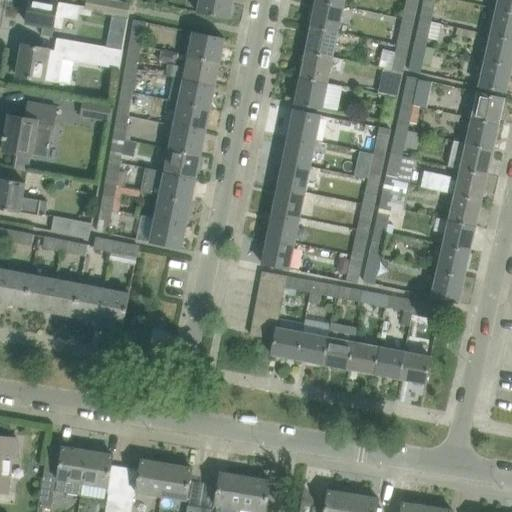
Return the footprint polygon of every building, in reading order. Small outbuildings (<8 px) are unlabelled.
[(91,11),(112,15),(128,18),(131,3),(115,0),(86,0),(85,7),(46,0),(30,0),(26,23),(62,29),(64,16),(75,18),(77,16),(78,13),(90,15),(91,11)] [(232,0),(200,0),(198,13),(229,19),(232,0)] [(405,0),(402,18),(414,21),(417,3),(405,0)] [(422,0),(420,12),(432,15),(435,0),(422,0)] [(511,0),(498,0),(496,10),(511,13),(511,0)] [(316,1),(311,26),(337,32),(343,6),(316,1)] [(511,13),(496,10),(491,35),(511,40),(511,13)] [(135,20),(131,44),(141,46),(145,21),(135,20)] [(419,20),(415,38),(427,41),(431,23),(419,20)] [(400,24),(396,44),(408,46),(412,27),(400,24)] [(311,26),(306,52),(332,58),(332,57),(337,32),(311,26)] [(193,32),(188,55),(220,62),(225,39),(193,32)] [(511,40),(491,35),(485,61),(511,66),(511,62),(511,40)] [(69,55),(103,61),(106,48),(71,41),(69,55)] [(17,76),(36,79),(44,81),(44,80),(70,85),(72,74),(69,69),(61,68),(65,52),(22,44),(17,76)] [(131,44),(126,68),(136,70),(141,46),(131,44)] [(425,47),(413,45),(410,63),(421,65),(425,47)] [(395,51),(390,70),(402,72),(407,53),(395,51)] [(306,52),(300,78),(327,83),(330,69),(340,72),(343,59),(332,57),(332,58),(306,52)] [(220,62),(188,55),(186,65),(173,63),(171,76),(173,76),(184,78),(183,79),(215,86),(220,62)] [(511,66),(485,61),(479,87),(505,93),(511,66)] [(126,68),(122,91),(132,93),(136,70),(126,68)] [(383,68),(378,94),(397,98),(401,80),(402,72),(390,70),(383,68)] [(173,76),(168,100),(179,102),(210,108),(215,86),(183,79),(184,78),(173,76)] [(407,76),(403,94),(416,96),(419,78),(407,76)] [(327,83),(300,78),(295,104),(322,109),(327,83)] [(122,91),(118,114),(128,116),(132,93),(122,91)] [(478,93),(472,119),(498,124),(504,98),(478,93)] [(82,117),(109,122),(112,106),(85,101),(82,117)] [(179,102),(174,125),(206,132),(210,108),(179,102)] [(32,156),(32,155),(47,158),(56,108),(29,103),(26,118),(9,116),(6,136),(3,136),(3,139),(6,140),(4,151),(32,156)] [(395,106),(383,103),(379,121),(392,123),(395,106)] [(401,103),(397,121),(410,124),(414,105),(401,103)] [(294,110),(289,136),(315,141),(320,115),(294,110)] [(118,114),(114,137),(124,139),(128,116),(118,114)] [(472,119),(466,144),(492,150),(498,124),(472,119)] [(174,125),(169,148),(201,155),(206,132),(174,125)] [(396,128),(392,147),(404,150),(408,131),(396,128)] [(377,134),(373,153),(384,156),(389,136),(377,134)] [(289,136),(283,162),(309,167),(315,141),(289,136)] [(114,137),(110,161),(120,163),(124,139),(114,137)] [(448,166),(461,169),(487,175),(492,150),(466,144),(454,141),(448,166)] [(169,148),(165,171),(165,172),(196,178),(201,155),(169,148)] [(390,154),(386,173),(398,175),(403,156),(390,154)] [(371,160),(367,179),(379,182),(383,162),(371,160)] [(110,161),(105,184),(115,186),(120,163),(110,161)] [(283,162),(278,187),(304,192),(309,167),(283,162)] [(160,195),(191,202),(196,178),(165,172),(165,171),(146,168),(141,191),(160,195)] [(455,194),(455,195),(481,201),(487,175),(461,169),(459,178),(424,171),(420,186),(455,194)] [(41,201),(24,198),(27,183),(18,182),(0,178),(0,208),(13,211),(39,216),(46,217),(48,202),(41,201)] [(385,179),(381,198),(393,200),(397,182),(385,179)] [(105,184),(101,207),(111,209),(115,186),(105,184)] [(366,186),(362,204),(374,207),(378,188),(366,186)] [(278,187),(273,212),(299,217),(304,192),(278,187)] [(160,195),(155,218),(187,224),(191,202),(160,195)] [(455,195),(449,220),(475,226),(481,201),(455,195)] [(379,204),(375,223),(387,226),(391,207),(379,204)] [(111,209),(101,207),(97,231),(107,233),(111,209)] [(360,211),(356,229),(368,232),(372,214),(360,211)] [(273,212),(268,237),(294,243),(299,217),(273,212)] [(51,230),(89,237),(92,222),(54,215),(51,230)] [(187,224),(155,218),(150,242),(181,249),(187,224)] [(449,220),(443,245),(470,251),(475,226),(449,220)] [(0,239),(13,242),(15,231),(0,228),(0,239)] [(374,230),(370,247),(382,249),(386,232),(374,230)] [(15,231),(13,242),(31,245),(33,234),(15,231)] [(44,247),(62,250),(64,240),(46,236),(44,247)] [(355,236),(351,254),(363,257),(367,238),(355,236)] [(94,248),(112,252),(114,241),(96,237),(94,248)] [(294,243),(268,237),(262,264),(289,269),(294,243)] [(64,240),(62,250),(79,254),(81,243),(64,240)] [(114,241),(112,252),(130,256),(132,245),(114,241)] [(443,245),(438,271),(464,277),(470,251),(443,245)] [(380,258),(368,255),(364,275),(371,276),(376,277),(380,258)] [(362,264),(349,261),(345,280),(358,283),(362,264)] [(1,303),(25,307),(32,274),(7,270),(1,303)] [(464,277),(438,271),(432,297),(458,303),(464,277)] [(262,272),(260,283),(284,288),(284,287),(287,276),(262,272)] [(25,307),(50,312),(56,279),(32,274),(25,307)] [(312,281),(294,278),(292,289),(310,292),(312,281)] [(50,312),(74,316),(80,284),(56,279),(50,312)] [(260,283),(258,296),(282,300),(284,288),(260,283)] [(338,286),(322,283),(320,294),(336,297),(338,286)] [(74,316),(99,321),(105,288),(80,284),(74,316)] [(105,288),(99,321),(124,326),(125,316),(130,293),(105,288)] [(364,291),(346,288),(344,298),(362,302),(364,291)] [(389,296),(372,293),(370,303),(387,306),(389,296)] [(258,296),(256,308),(280,312),(282,300),(258,296)] [(414,301),(398,297),(396,308),(404,310),(412,311),(414,301)] [(440,306),(423,302),(421,313),(438,316),(440,306)] [(256,308),(253,320),(277,325),(280,312),(256,308)] [(404,310),(401,324),(410,325),(412,311),(404,310)] [(250,335),(274,339),(276,328),(277,328),(277,325),(253,320),(250,335)] [(271,354),(298,359),(302,333),(277,328),(276,328),(274,339),(271,354)] [(298,359),(323,364),(328,338),(302,333),(298,359)] [(323,364),(349,369),(354,343),(328,338),(323,364)] [(349,369),(374,374),(379,347),(354,343),(349,369)] [(374,374),(400,378),(405,352),(379,347),(374,374)] [(405,352),(400,378),(426,383),(431,357),(405,352)] [(0,491),(8,492),(11,461),(20,462),(22,439),(0,437),(0,491)] [(83,483),(88,450),(63,446),(60,463),(46,460),(41,488),(81,494),(83,483)] [(104,511),(117,511),(125,468),(111,465),(113,454),(88,450),(83,483),(108,487),(108,493),(104,511)] [(125,468),(117,511),(130,511),(133,497),(136,492),(161,496),(166,463),(142,459),(140,470),(125,468)] [(192,467),(166,463),(161,496),(187,500),(192,467)] [(239,511),(240,509),(246,476),(220,472),(215,505),(217,505),(215,511),(239,511)] [(246,476),(240,509),(255,511),(254,511),(278,511),(282,493),(281,493),(281,495),(279,510),(266,508),(271,480),(246,476)] [(350,511),(353,494),(328,490),(325,508),(313,506),(311,511),(300,511),(305,487),(306,486),(304,485),(299,511),(350,511)] [(376,511),(378,498),(353,494),(350,511),(376,511)] [(426,511),(427,506),(403,502),(400,511),(426,511)]
